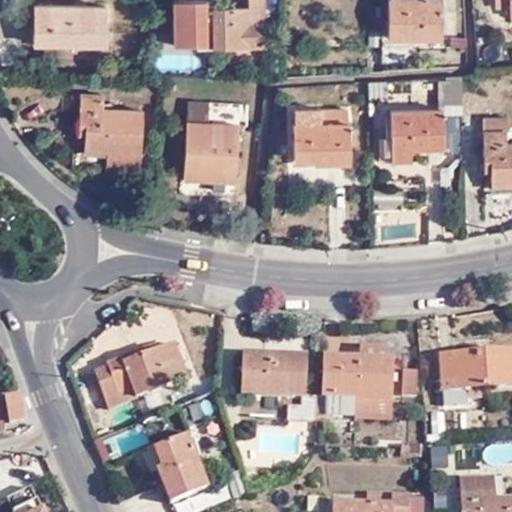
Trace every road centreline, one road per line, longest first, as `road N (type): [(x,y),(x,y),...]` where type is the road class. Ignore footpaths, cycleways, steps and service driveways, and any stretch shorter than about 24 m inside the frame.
road 1 (residential): [(511,260),(414,277),(320,279),(182,260)]
road 2 (tertiary): [(99,511),(37,360)]
